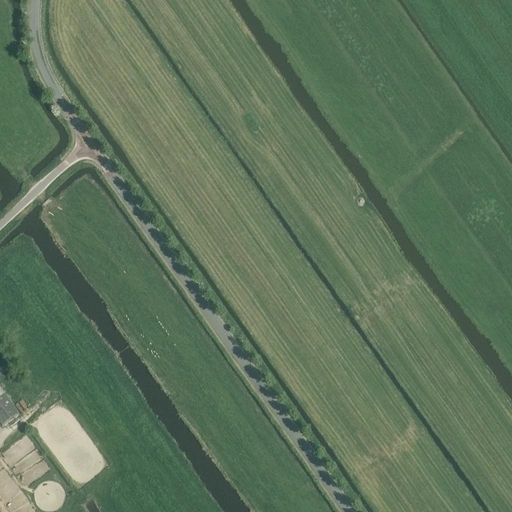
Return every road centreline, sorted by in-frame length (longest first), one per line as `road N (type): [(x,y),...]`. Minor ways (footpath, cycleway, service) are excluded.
road 1 (tertiary): [(349,511),(88,145)]
road 2 (tertiary): [(88,145),(48,81),(33,29),(36,0)]
